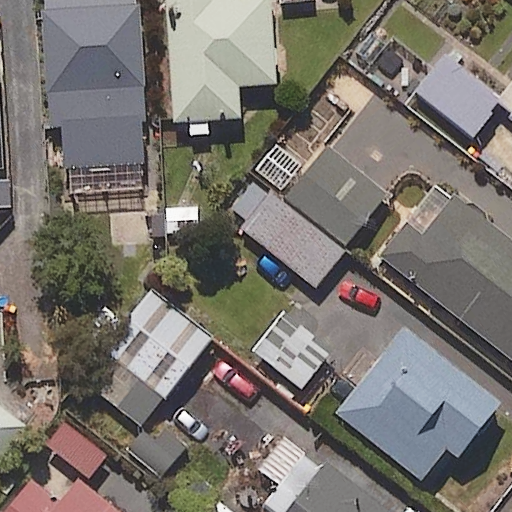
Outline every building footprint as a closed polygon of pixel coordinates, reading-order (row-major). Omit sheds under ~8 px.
[(145,172),(138,0),(131,0),(43,3),(49,175),(145,172)] [(212,142),(212,133),(240,131),(238,95),(276,92),(270,3),(231,5),(230,0),(165,0),(175,136),(189,135),(190,144),(212,142)] [(502,107),(446,61),(416,97),(471,143),(502,107)] [(387,199),(327,153),(287,205),(347,251),(387,199)] [(345,258),(269,197),(240,232),(315,294),(345,258)] [(511,246),(488,227),(488,219),(474,208),(465,209),(456,202),(429,236),(410,220),(379,260),(511,364),(511,246)] [(201,211),(162,212),(163,242),(203,241),(201,211)] [(212,347),(150,297),(124,330),(102,312),(86,333),(123,362),(95,396),(143,434),(212,347)] [(501,414),(404,338),(338,423),(422,489),(446,458),(459,468),(501,414)] [(0,467),(25,438),(0,411),(0,467)] [(107,463),(67,428),(48,451),(88,485),(107,463)] [(187,451),(161,428),(133,460),(160,483),(187,451)] [(225,511),(224,511),(223,511),(375,511),(287,440),(258,476),(280,493),(265,511),(225,511)] [(71,499),(39,474),(8,511),(112,511),(80,487),(71,499)]
